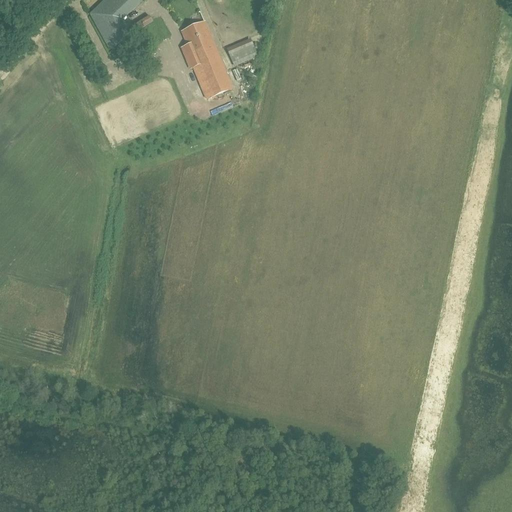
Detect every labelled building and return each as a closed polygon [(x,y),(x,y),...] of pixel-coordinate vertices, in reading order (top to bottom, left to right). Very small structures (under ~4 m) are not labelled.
[(118,19),(137,0),(105,0),(90,14),(110,50),(129,39),(118,19)] [(205,23),(183,32),(190,48),(184,52),(190,68),(193,67),(207,99),(233,88),(205,23)] [(257,55),(252,42),(229,52),(235,65),(257,55)] [(159,56),(169,50),(165,44),(155,50),(159,56)] [(170,100),(173,87),(128,100),(130,109),(135,110),(134,116),(136,121),(126,124),(128,130),(138,127),(139,120),(142,120),(143,111),(146,120),(150,121),(155,119),(157,120),(163,118),(162,118),(187,111),(185,102),(169,106),(170,99),(170,100)] [(180,131),(185,146),(245,123),(240,108),(180,131)] [(139,150),(142,159),(181,146),(175,128),(167,130),(170,140),(139,150)]
